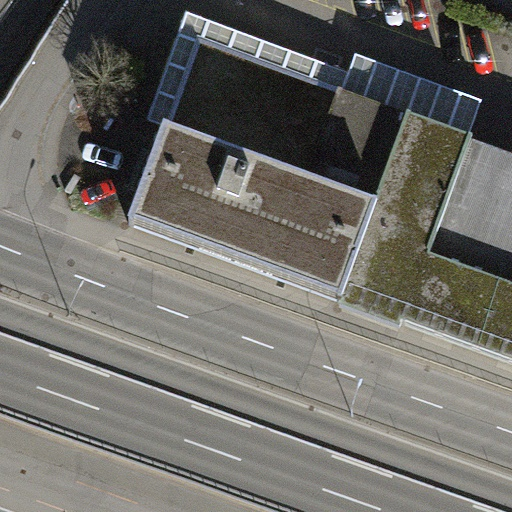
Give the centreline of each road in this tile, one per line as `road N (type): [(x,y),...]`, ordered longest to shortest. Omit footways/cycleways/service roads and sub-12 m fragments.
road 1 (primary): [(511,429),(0,244)]
road 2 (motorway): [(390,511),(0,370)]
